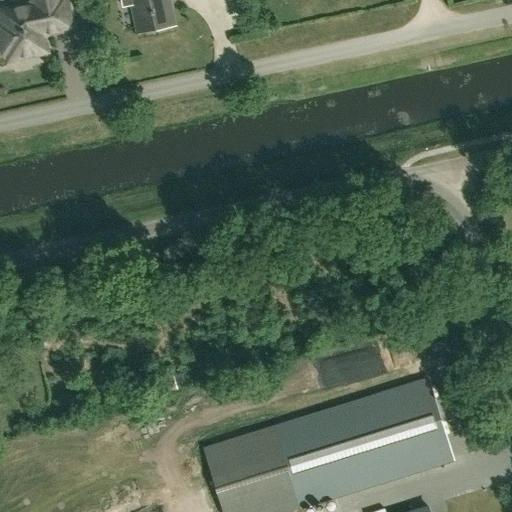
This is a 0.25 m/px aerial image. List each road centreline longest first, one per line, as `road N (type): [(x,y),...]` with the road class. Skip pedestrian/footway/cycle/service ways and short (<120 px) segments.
road 1 (unclassified): [(0,128),(511,12)]
road 2 (unclassified): [(0,263),(403,173),(450,187),(469,224)]
road 3 (unclassified): [(511,407),(469,224)]
